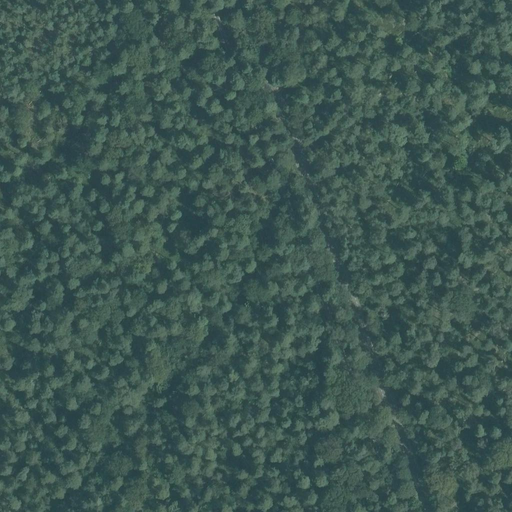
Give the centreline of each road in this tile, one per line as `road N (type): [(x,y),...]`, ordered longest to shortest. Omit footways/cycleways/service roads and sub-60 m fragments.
road 1 (tertiary): [(427,511),(236,0)]
road 2 (track): [(410,0),(424,23),(511,55)]
